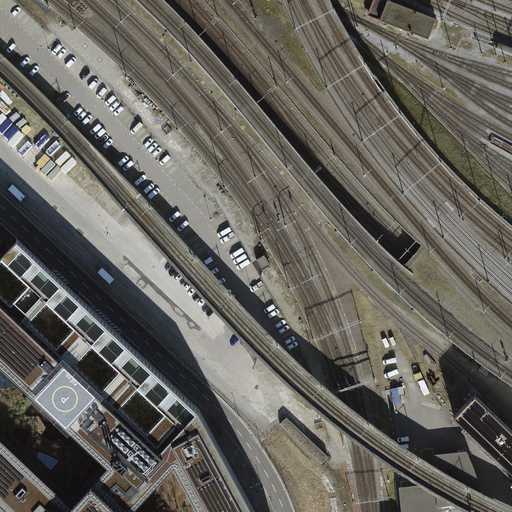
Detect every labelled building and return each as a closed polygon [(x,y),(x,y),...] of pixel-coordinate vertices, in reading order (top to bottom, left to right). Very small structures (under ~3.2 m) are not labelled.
[(380,20),(429,38),(430,35),(437,19),(388,0),(387,0),(374,0),(370,12),(368,15),(380,20)] [(199,408),(0,221),(0,500),(12,511),(255,511),(204,416),(199,408)] [(264,253),(256,258),(263,269),(271,264),(264,253)] [(511,428),(475,393),(461,408),(456,413),(454,416),(511,471),(511,481),(511,483),(511,428)] [(323,462),(330,454),(289,417),(282,425),(323,462)] [(438,490),(440,511),(482,503),(478,488),(477,481),(474,472),(470,464),(465,452),(434,455),(438,490)] [(439,511),(440,511),(438,490),(401,494),(402,511),(439,511)]
